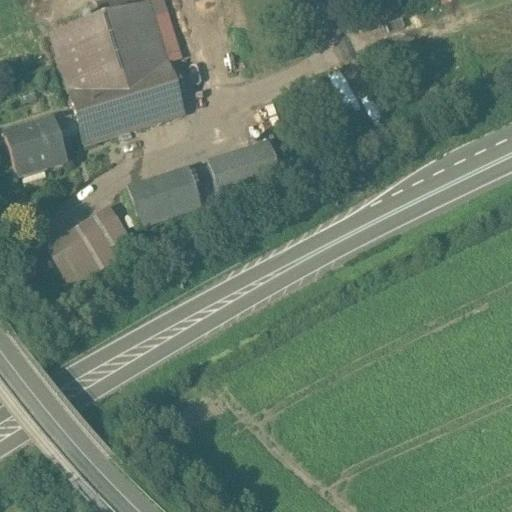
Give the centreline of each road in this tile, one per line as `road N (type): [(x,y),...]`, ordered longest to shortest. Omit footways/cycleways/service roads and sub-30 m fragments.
road 1 (trunk): [(511,152),(252,283),(0,433)]
road 2 (residential): [(104,487),(0,362)]
